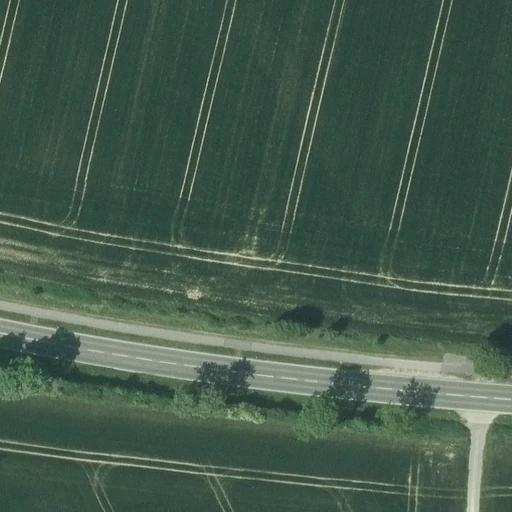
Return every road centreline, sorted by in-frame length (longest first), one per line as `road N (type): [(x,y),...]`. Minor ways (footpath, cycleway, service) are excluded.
road 1 (secondary): [(0,341),(161,373),(511,392)]
road 2 (track): [(478,389),(476,511)]
